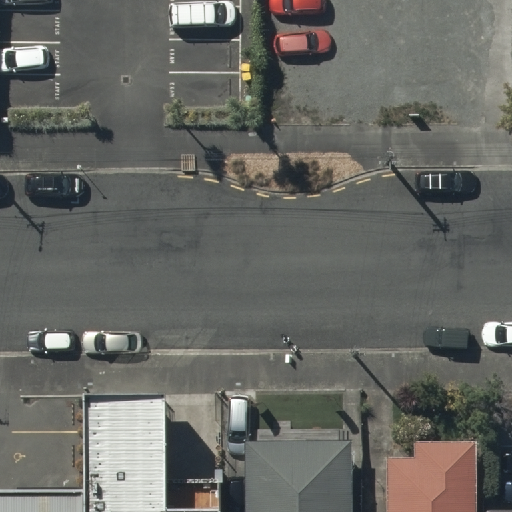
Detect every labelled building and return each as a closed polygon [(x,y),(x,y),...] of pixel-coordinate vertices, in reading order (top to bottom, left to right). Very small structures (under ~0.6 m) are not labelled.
[(398,68),(398,93),(428,93),(428,67),(489,67),(488,0),(280,0),(281,69),(398,68)] [(90,409),(90,511),(171,511),(169,409),(90,409)] [(353,511),(353,459),(245,460),(245,511),(353,511)] [(472,511),(472,477),(383,477),(383,511),(472,511)] [(511,511),(511,499),(488,500),(487,511),(511,511)]
